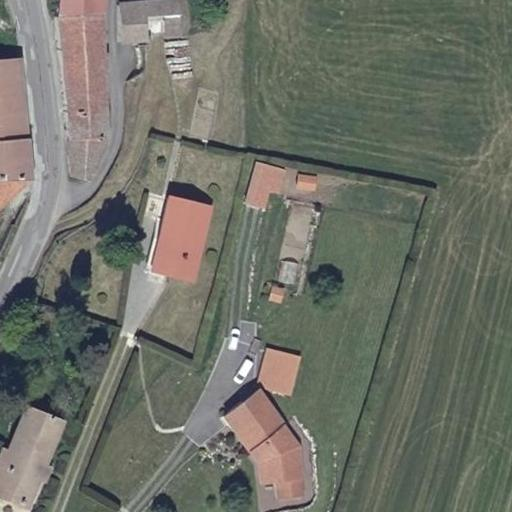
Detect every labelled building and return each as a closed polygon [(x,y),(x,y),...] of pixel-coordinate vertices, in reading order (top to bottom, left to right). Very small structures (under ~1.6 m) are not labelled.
[(59,0),(57,12),(104,14),(106,0),(59,0)] [(177,0),(123,0),(122,0),(124,41),(158,38),(180,37),(177,0)] [(57,12),(69,174),(85,179),(92,174),(97,170),(100,166),(108,135),(104,14),(57,12)] [(34,175),(22,54),(0,55),(0,205),(25,188),(31,181),(34,175)] [(256,160),(245,201),(264,206),(269,188),(279,191),(285,168),(256,160)] [(152,266),(194,276),(211,205),(169,195),(152,266)] [(266,349),(258,386),(291,393),(300,356),(266,349)] [(282,427),(254,391),(224,415),(252,451),(258,446),(265,456),(271,479),(271,480),(280,479),(304,478),(302,457),(280,429),(282,427)] [(66,419),(27,403),(8,446),(3,444),(0,452),(0,495),(29,508),(66,419)] [(271,479),(265,456),(258,446),(252,451),(258,458),(263,481),(271,480),(271,479)] [(281,494),(304,492),(304,478),(280,479),(281,494)]
